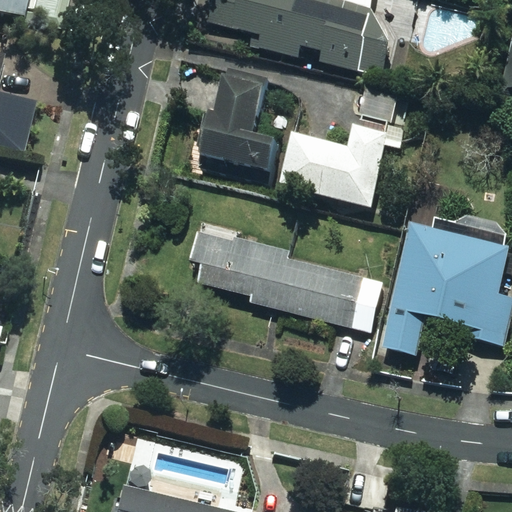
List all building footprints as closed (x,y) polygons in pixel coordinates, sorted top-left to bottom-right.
[(0,0),(0,18),(63,33),(70,0),(0,0)] [(331,55),(327,70),(387,83),(401,24),(376,19),(380,0),(217,0),(211,29),(253,38),(250,50),(306,62),(308,50),(331,55)] [(511,51),(502,87),(511,89),(511,51)] [(0,152),(25,158),(39,104),(0,94),(0,93),(7,65),(0,62),(0,152)] [(207,130),(201,160),(280,177),(286,149),(260,143),(273,83),(234,75),(221,133),(207,130)] [(392,141),(362,133),(356,154),(299,139),(286,188),(374,211),(392,141)] [(511,269),(511,252),(417,230),(388,351),(421,359),(431,319),(491,333),(488,346),(509,351),(511,337),(511,301),(505,300),(511,269)] [(195,267),(209,271),(202,297),(377,340),(390,288),(295,265),(296,260),(202,237),(195,267)] [(222,511),(123,488),(117,511),(222,511)]
